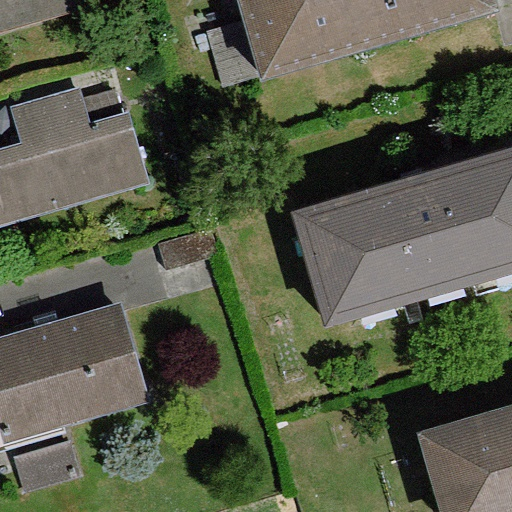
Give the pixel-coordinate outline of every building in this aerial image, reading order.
[(0,0),(0,28),(95,0),(0,0)] [(490,0),(241,0),(265,77),(493,8),(490,0)] [(14,108),(24,143),(0,149),(0,222),(144,182),(125,112),(85,123),(75,90),(14,108)] [(511,146),(293,211),(326,325),(511,270),(511,146)] [(121,304),(0,340),(0,434),(2,440),(66,420),(149,395),(123,312),(121,304)] [(511,511),(511,404),(420,431),(444,511),(511,511)] [(20,451),(30,483),(84,467),(74,435),(20,451)]
